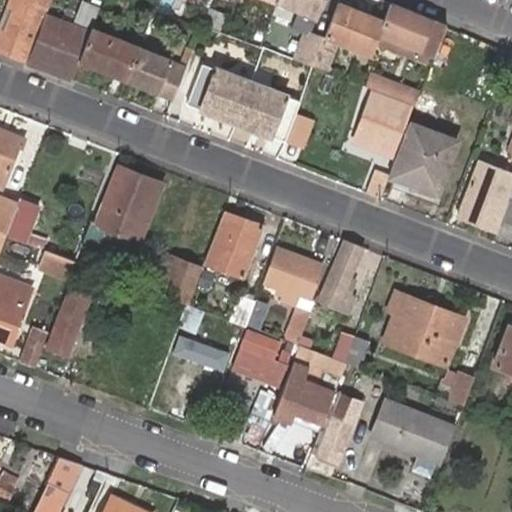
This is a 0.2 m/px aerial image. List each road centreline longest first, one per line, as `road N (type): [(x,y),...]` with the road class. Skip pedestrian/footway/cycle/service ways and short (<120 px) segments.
road 1 (residential): [(511,275),(0,80)]
road 2 (residential): [(339,511),(0,391)]
